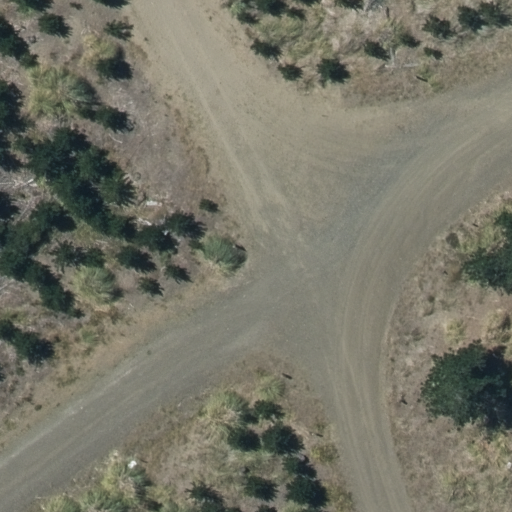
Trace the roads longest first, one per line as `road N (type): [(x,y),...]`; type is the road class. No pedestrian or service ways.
road 1 (track): [(5,511),(119,416),(359,240),(511,173)]
road 2 (track): [(470,511),(259,0)]
